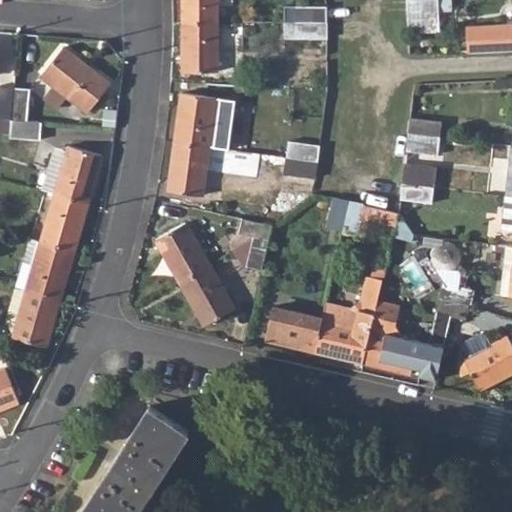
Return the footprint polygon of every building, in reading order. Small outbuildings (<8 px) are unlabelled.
[(183,0),(183,21),(217,20),(217,0),(183,0)] [(406,0),(409,33),(438,32),(436,0),(406,0)] [(297,5),(297,21),(326,21),(326,5),(297,5)] [(222,57),(239,59),(243,21),(226,19),(222,57)] [(183,21),(183,72),(217,72),(217,20),(183,21)] [(286,21),(287,37),(327,37),(326,21),(297,21),(286,21)] [(511,25),(466,28),(468,51),(511,48),(511,25)] [(68,96),(87,112),(109,84),(63,48),(42,75),(54,85),(68,96)] [(68,96),(54,85),(45,97),(58,108),(68,96)] [(0,117),(11,118),(14,87),(0,86),(0,117)] [(11,118),(43,121),(43,108),(29,106),(31,89),(14,87),(11,118)] [(175,142),(209,146),(215,97),(183,92),(175,142)] [(9,137),(41,140),(43,121),(11,118),(9,137)] [(408,134),(439,137),(441,122),(410,118),(408,134)] [(406,151),(437,154),(439,137),(408,134),(406,151)] [(287,156),(317,160),(319,145),(289,140),(287,156)] [(168,192),(201,197),(209,146),(175,142),(168,192)] [(55,194),(88,203),(102,156),(70,147),(55,194)] [(285,173),(315,177),(317,160),(287,156),(285,173)] [(260,186),(228,183),(226,197),(280,202),(283,168),(262,166),(260,186)] [(400,200),(432,204),(433,189),(402,186),(400,200)] [(42,241),(74,251),(88,203),(55,194),(42,241)] [(326,227),(342,230),(349,201),(332,197),(326,227)] [(511,230),(511,197),(505,197),(501,229),(511,230)] [(342,230),(357,234),(361,217),(395,224),(398,212),(349,201),(342,230)] [(253,236),(270,239),(273,224),(243,217),(240,233),(253,236)] [(157,239),(179,280),(208,263),(186,222),(157,239)] [(247,265),(263,268),(270,239),(253,236),(247,265)] [(15,286),(27,290),(42,241),(30,237),(15,286)] [(74,251),(42,241),(27,290),(59,299),(74,251)] [(179,280),(205,325),(234,309),(208,263),(179,280)] [(384,277),(386,268),(375,265),(373,275),(384,277)] [(366,361),(373,327),(376,311),(379,300),(384,277),(373,275),(368,274),(363,298),(351,307),(327,302),(323,315),(316,350),(366,361)] [(442,297),(473,305),(477,291),(446,283),(442,297)] [(13,336),(46,346),(59,299),(27,290),(13,336)] [(439,312),(455,316),(470,320),(473,305),(442,297),(439,312)] [(373,327),(366,361),(414,372),(421,339),(403,334),(398,322),(402,305),(379,300),(376,311),(373,327)] [(316,350),(323,315),(276,306),(269,339),(316,350)] [(455,316),(439,312),(432,342),(448,345),(455,316)] [(464,356),(479,388),(511,371),(511,341),(509,335),(464,356)] [(0,370),(0,407),(19,400),(5,368),(0,370)] [(81,511),(135,511),(189,431),(150,406),(81,511)]
